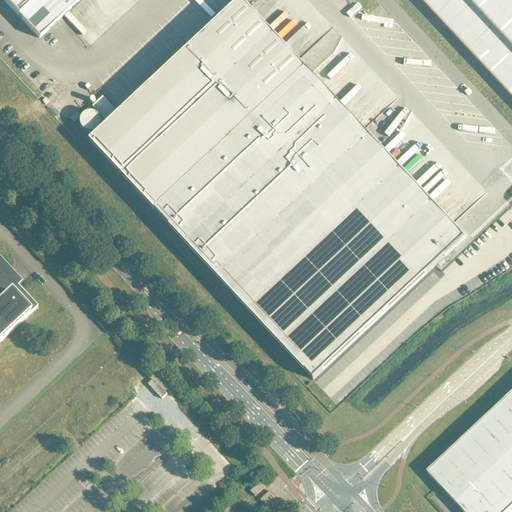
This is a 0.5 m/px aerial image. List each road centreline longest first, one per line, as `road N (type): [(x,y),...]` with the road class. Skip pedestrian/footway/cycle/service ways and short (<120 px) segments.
road 1 (tertiary): [(146,289),(162,317),(327,493)]
road 2 (tertiary): [(340,481),(146,289)]
road 3 (unknown): [(323,0),(451,153),(488,170),(511,163)]
road 4 (tertiary): [(146,289),(0,137)]
road 5 (unknown): [(155,0),(109,49),(82,61),(50,61),(0,18)]
road 6 (unclassified): [(424,418),(511,336)]
